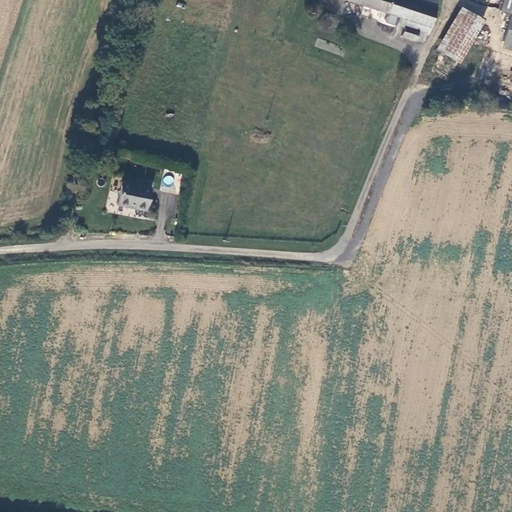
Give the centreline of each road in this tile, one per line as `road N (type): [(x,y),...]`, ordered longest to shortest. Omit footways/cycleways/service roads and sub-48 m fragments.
road 1 (unclassified): [(0,251),(88,244),(330,255),(344,240),(450,0)]
road 2 (track): [(330,255),(511,282)]
